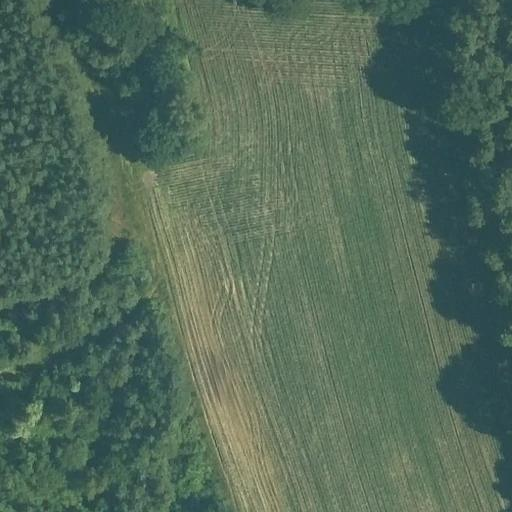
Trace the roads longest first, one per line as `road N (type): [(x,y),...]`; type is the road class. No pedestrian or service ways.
road 1 (track): [(229,511),(128,231),(81,65),(94,0)]
road 2 (track): [(0,315),(128,231)]
